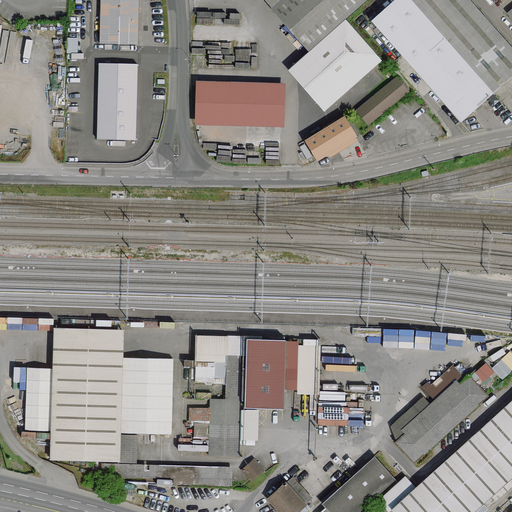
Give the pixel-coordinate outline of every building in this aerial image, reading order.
[(139,0),(101,0),(100,43),(138,44),(139,0)] [(269,0),(314,51),(290,72),(326,113),(385,61),(347,17),(365,0),(269,0)] [(511,80),(511,46),(471,0),(398,0),(375,21),(464,123),(511,80)] [(138,66),(101,65),(99,141),(135,142),(138,66)] [(398,77),(358,111),(370,125),(410,92),(398,77)] [(286,82),(198,80),(197,125),(285,127),(286,82)] [(346,117),(307,140),(319,160),(358,137),(346,117)] [(54,328),(55,317),(0,314),(0,325),(12,326),(12,332),(26,333),(26,327),(54,328)] [(55,367),(28,367),(27,430),(51,431),(50,459),(121,461),(122,434),(173,435),(175,357),(125,356),(126,328),(56,326),(55,367)] [(245,336),(197,335),(197,377),(226,378),(226,400),(212,400),(212,407),(192,406),(192,424),(196,424),(195,439),(183,439),(182,452),(243,454),(245,336)] [(299,338),(251,339),(248,407),(287,409),(287,387),(299,387),(299,338)] [(511,352),(495,363),(503,375),(511,369),(511,352)] [(407,434),(397,442),(417,463),(491,396),(483,385),(498,372),(488,361),(462,385),(458,380),(403,428),(407,434)] [(407,479),(382,502),(390,511),(477,511),(511,481),(511,404),(418,489),(407,479)] [(377,457),(323,504),(329,510),(325,511),(361,511),(395,479),(377,457)] [(267,470),(256,458),(244,468),(255,481),(267,470)] [(200,482),(224,483),(225,466),(200,465),(200,482)] [(301,511),(309,505),(288,483),(269,500),(280,511),(301,511)]
